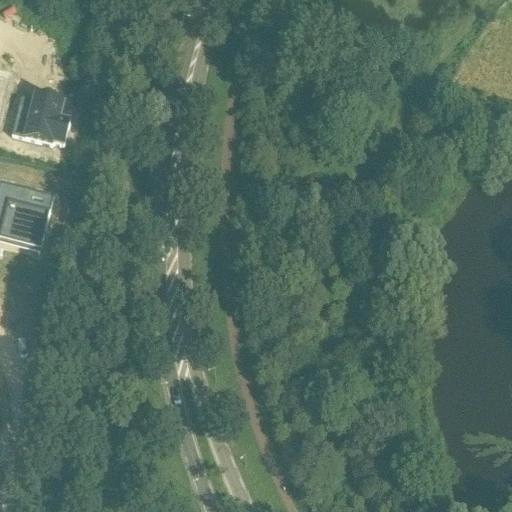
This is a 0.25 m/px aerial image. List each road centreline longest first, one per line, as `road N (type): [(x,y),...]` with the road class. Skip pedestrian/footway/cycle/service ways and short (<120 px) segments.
road 1 (tertiary): [(174,286),(182,117),(215,0)]
road 2 (tertiary): [(243,511),(174,286)]
road 3 (tertiary): [(174,286),(171,401),(216,511)]
road 4 (residential): [(0,345),(10,368),(0,511)]
